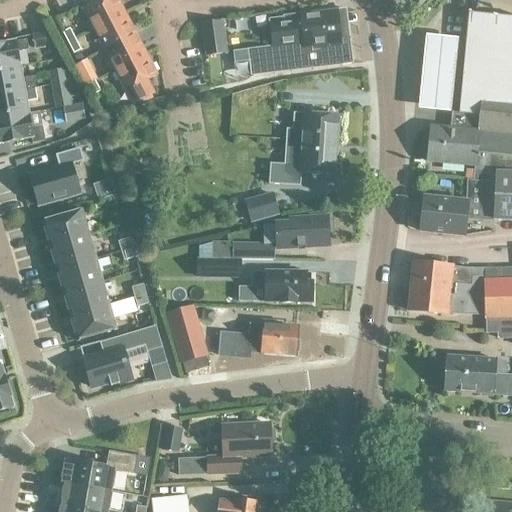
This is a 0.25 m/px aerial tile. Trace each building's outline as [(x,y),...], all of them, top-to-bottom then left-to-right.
[(93,31),(125,14),(117,0),(100,0),(82,10),(93,31)] [(267,20),(271,46),(303,42),(302,33),(337,29),(334,11),(282,17),(283,18),(267,20)] [(125,14),(93,31),(104,52),(136,35),(125,14)] [(465,55),(457,131),(480,133),(477,154),(511,157),(511,19),(478,16),(474,56),(465,55)] [(202,25),(206,56),(226,54),(222,22),(202,25)] [(68,44),(75,40),(70,29),(62,33),(68,44)] [(303,42),(271,46),(245,49),(247,59),(211,64),(214,87),(245,80),(249,76),(341,64),(337,29),(302,33),(303,42)] [(418,106),(450,109),(458,36),(426,31),(418,106)] [(32,35),(31,35),(34,51),(49,49),(41,34),(32,35)] [(136,35),(104,52),(115,73),(147,56),(136,35)] [(0,69),(19,66),(16,52),(28,50),(26,40),(0,45),(0,69)] [(75,40),(68,44),(73,54),(81,51),(75,40)] [(147,56),(115,73),(125,92),(132,106),(154,94),(147,81),(157,75),(147,56)] [(33,76),(21,78),(19,66),(0,69),(0,93),(23,90),(35,88),(33,76)] [(64,69),(62,69),(48,72),(51,85),(69,81),(65,76),(65,74),(64,69)] [(87,85),(95,81),(89,71),(82,75),(87,85)] [(69,98),(78,96),(71,83),(69,81),(51,85),(54,101),(69,98)] [(95,81),(87,85),(93,95),(100,92),(95,81)] [(0,118),(28,113),(23,90),(0,93),(0,118)] [(63,108),(66,123),(85,120),(82,104),(63,108)] [(42,127),(30,129),(28,113),(0,118),(0,144),(31,139),(32,143),(45,141),(42,127)] [(270,164),(268,185),(300,187),(301,173),(334,175),(334,170),(335,153),(338,116),(319,115),(293,114),(292,130),(286,130),(285,150),(284,165),(270,164)] [(480,133),(457,131),(432,128),(428,164),(476,169),(477,154),(480,133)] [(30,176),(39,207),(79,195),(70,164),(82,161),(79,149),(55,156),(59,167),(30,176)] [(492,222),(511,223),(511,172),(473,171),(472,182),(481,183),(479,211),(493,211),(492,222)] [(106,208),(118,205),(115,195),(104,198),(106,208)] [(241,204),(247,223),(277,214),(272,195),(241,204)] [(464,236),(468,202),(424,198),(424,202),(422,202),(419,205),(418,209),(418,214),(420,218),(422,218),(421,231),(464,236)] [(43,223),(50,247),(88,236),(81,212),(43,223)] [(289,223),(276,224),(278,249),(328,245),(326,232),(332,232),(331,220),(325,220),(325,218),(289,221),(289,223)] [(50,247),(57,270),(95,259),(88,236),(50,247)] [(120,251),(132,248),(129,238),(117,242),(120,251)] [(511,240),(488,240),(488,248),(511,248),(511,240)] [(232,244),(232,261),(240,261),(274,261),(274,245),(232,244)] [(132,248),(120,251),(124,261),(135,257),(132,248)] [(57,270),(64,293),(101,282),(95,259),(57,270)] [(240,261),(232,261),(198,260),(198,278),(239,278),(240,261)] [(413,265),(409,313),(450,317),(450,313),(487,315),(487,318),(487,319),(496,319),(511,318),(511,281),(488,283),(488,269),(471,269),(471,270),(453,269),(453,268),(448,268),(413,265)] [(311,304),(312,283),(311,283),(311,274),(304,274),(304,273),(266,273),(266,274),(252,274),(251,288),(265,288),(265,303),(280,303),(280,304),(295,304),(311,304)] [(64,293),(70,316),(108,305),(101,282),(64,293)] [(143,285),(131,288),(134,298),(145,294),(143,285)] [(148,304),(145,294),(134,298),(137,307),(148,304)] [(115,329),(108,305),(70,316),(77,340),(115,329)] [(190,306),(166,314),(180,359),(204,352),(190,306)] [(496,319),(487,319),(487,334),(497,334),(496,319)] [(250,337),(249,353),(259,354),(259,353),(293,356),(293,351),(296,349),(296,344),(294,341),(295,328),(277,326),(277,323),(261,322),(261,328),(250,327),(249,337),(250,337)] [(131,381),(123,353),(144,347),(146,353),(161,348),(155,326),(99,343),(103,354),(83,360),(92,389),(109,383),(110,387),(131,381)] [(250,337),(249,337),(221,334),(219,357),(248,359),(249,353),(250,337)] [(60,381),(71,367),(51,350),(39,365),(60,381)] [(448,358),(447,375),(446,393),(492,395),(492,396),(495,396),(495,395),(510,396),(511,379),(495,378),(496,361),(448,358)] [(0,411),(12,408),(0,365),(0,411)] [(269,428),(269,425),(222,427),(223,458),(178,460),(178,476),(240,473),(239,458),(270,457),(270,444),(273,444),(275,441),(275,430),(272,428),(269,428)] [(177,453),(181,429),(167,427),(163,450),(177,453)] [(64,484),(111,492),(115,470),(133,473),(135,457),(109,453),(106,468),(65,461),(61,484),(64,485),(64,484)] [(107,511),(111,492),(64,484),(64,485),(60,505),(100,511),(107,511)] [(258,511),(259,503),(245,502),(246,497),(234,496),(234,498),(232,502),(219,500),(217,511),(258,511)] [(151,511),(189,511),(188,500),(151,504),(151,511)]
